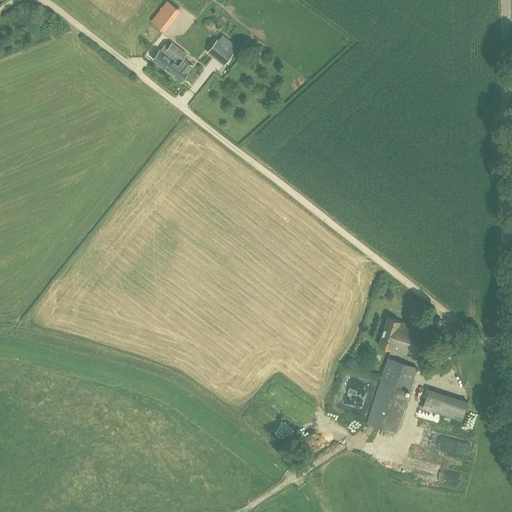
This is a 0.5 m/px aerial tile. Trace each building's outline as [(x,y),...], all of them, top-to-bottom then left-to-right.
[(168,1),(152,22),(165,32),(181,12),(168,1)] [(207,52),(224,65),(235,52),(218,38),(207,52)] [(153,59),(164,67),(179,48),(172,42),(167,49),(164,46),(161,50),(160,50),(153,59)] [(164,67),(182,81),(189,72),(193,65),(183,57),(186,54),(179,48),(164,67)] [(391,348),(421,358),(430,331),(400,321),(401,320),(389,316),(379,345),(391,349),(391,348)] [(366,423),(396,433),(418,367),(387,357),(366,423)] [(423,408),(461,420),(467,401),(429,389),(423,408)] [(422,410),(420,419),(443,425),(446,415),(422,410)] [(260,420),(272,424),(275,414),(263,411),(260,420)] [(454,483),(453,473),(445,474),(446,484),(454,484),(454,488),(461,487),(461,483),(454,483)]
